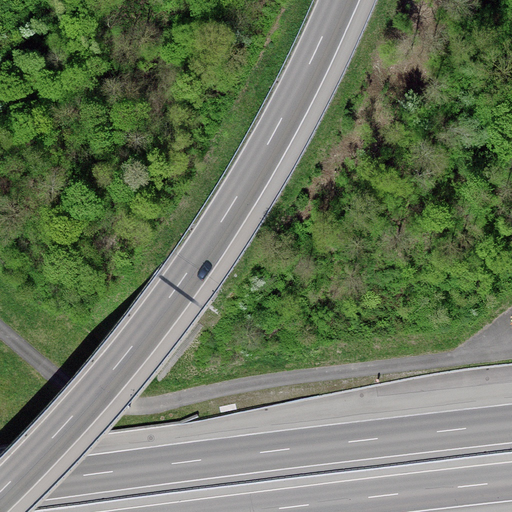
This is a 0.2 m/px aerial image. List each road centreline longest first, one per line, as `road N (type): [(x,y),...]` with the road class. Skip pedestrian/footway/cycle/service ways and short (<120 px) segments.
road 1 (motorway): [(0,491),(176,287),(270,139),(337,0)]
road 2 (motorway): [(511,423),(0,486)]
road 3 (motorway): [(249,511),(511,480)]
